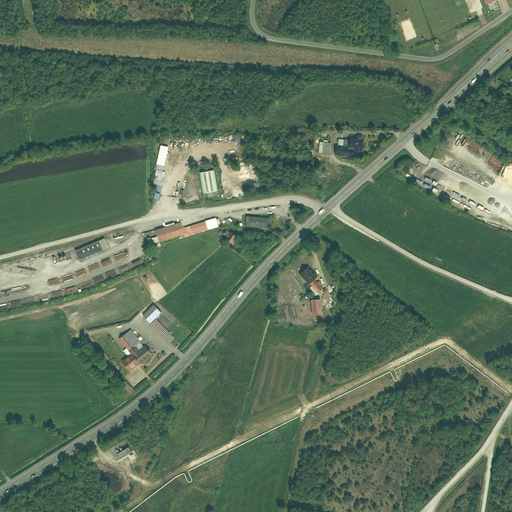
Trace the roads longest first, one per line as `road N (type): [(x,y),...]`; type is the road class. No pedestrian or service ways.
road 1 (secondary): [(323,213),(157,388),(0,493)]
road 2 (unclassified): [(323,213),(294,199),(166,214),(0,254)]
road 3 (residential): [(252,0),(252,22),(265,37),(424,59),(444,56),(511,10)]
road 4 (secondary): [(511,44),(329,208)]
road 5 (unclassified): [(329,208),(419,260),(511,299)]
road 6 (track): [(0,318),(69,304),(129,278)]
road 7 (unclassified): [(511,404),(429,508)]
